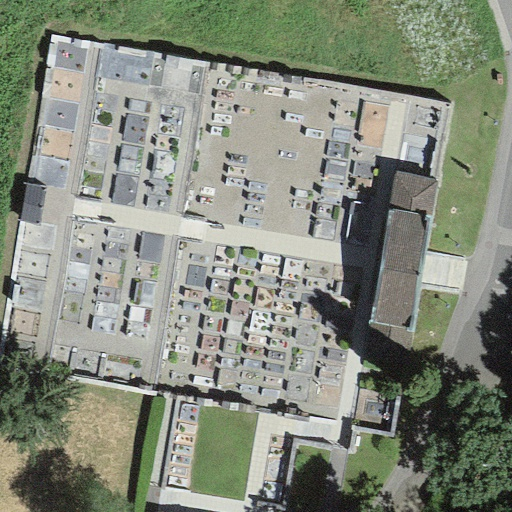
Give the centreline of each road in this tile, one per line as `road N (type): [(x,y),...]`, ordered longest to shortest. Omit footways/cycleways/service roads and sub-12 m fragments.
road 1 (residential): [(484,310),(353,511)]
road 2 (residential): [(511,101),(484,310)]
